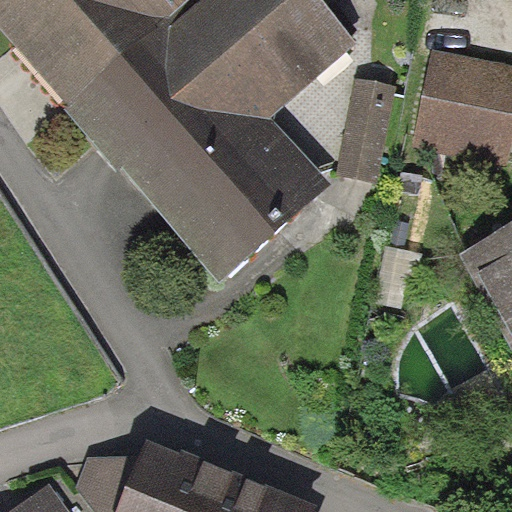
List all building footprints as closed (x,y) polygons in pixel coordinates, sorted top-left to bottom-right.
[(332,190),(273,121),(359,47),(318,0),(0,0),(0,33),(218,288),(332,190)] [(511,155),(511,67),(432,52),(413,150),(510,168),(511,155)] [(396,88),(351,79),(332,176),(377,185),(396,88)] [(511,226),(461,255),(511,347),(511,226)] [(317,511),(319,510),(149,441),(143,454),(118,511),(317,511)] [(77,487),(94,511),(118,511),(143,454),(89,458),(77,487)] [(69,511),(49,485),(12,511),(69,511)]
